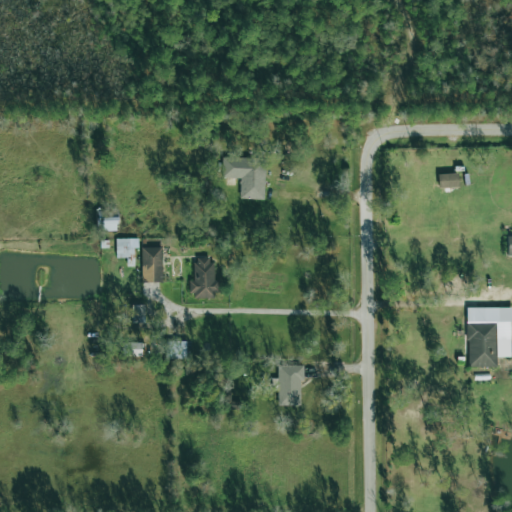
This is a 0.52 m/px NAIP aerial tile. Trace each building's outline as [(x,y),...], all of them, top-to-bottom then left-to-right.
[(264,200),(265,158),(222,157),(221,178),(240,178),(239,199),(264,200)] [(457,173),(437,174),(438,188),(457,187),(457,173)] [(137,238),(115,239),(116,258),(133,258),(133,249),(137,248),(137,238)] [(161,247),(141,248),(141,283),(162,282),(161,247)] [(215,298),(213,257),(193,258),(194,280),(190,280),(191,299),(215,298)] [(510,307),(466,308),(467,368),(496,367),(495,357),(511,357),(510,307)] [(165,341),(166,360),(186,358),(185,341),(165,341)] [(141,342),(122,343),(122,357),(141,356),(141,342)] [(301,365),(276,365),(276,378),(272,378),(271,391),(277,391),(277,405),(301,406),(301,365)]
